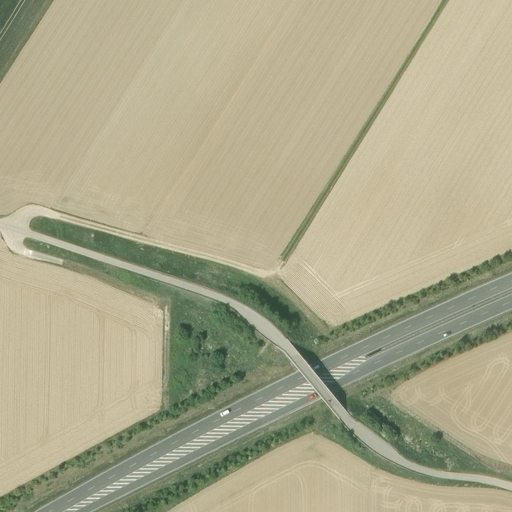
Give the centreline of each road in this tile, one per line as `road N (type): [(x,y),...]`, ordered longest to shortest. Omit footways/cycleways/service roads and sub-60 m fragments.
road 1 (track): [(165,406),(165,307),(13,246),(24,214),(33,209),(269,274),(449,0)]
road 2 (track): [(0,225),(235,305),(284,343),(360,433),(403,463),(511,488)]
road 3 (trunk): [(511,281),(238,408),(53,511)]
road 4 (trunk): [(76,511),(511,302)]
